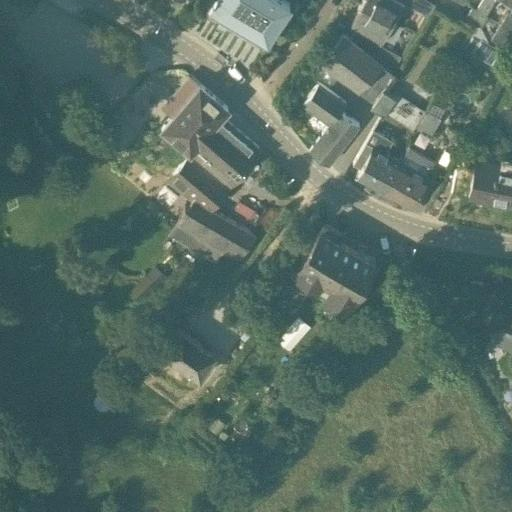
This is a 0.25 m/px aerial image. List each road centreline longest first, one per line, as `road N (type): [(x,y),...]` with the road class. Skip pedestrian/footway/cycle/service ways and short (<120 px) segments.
road 1 (tertiary): [(511,250),(439,239),(351,204),(252,111)]
road 2 (track): [(511,439),(387,223)]
road 3 (unknown): [(302,164),(275,227),(172,323)]
road 4 (tertiary): [(252,111),(187,51),(99,0)]
road 5 (residential): [(252,111),(328,0)]
